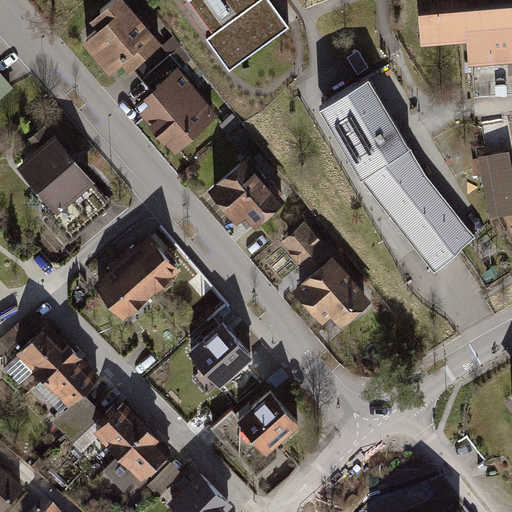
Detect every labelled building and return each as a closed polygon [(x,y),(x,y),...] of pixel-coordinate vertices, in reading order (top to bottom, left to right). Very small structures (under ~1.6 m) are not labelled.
[(154,43),(118,0),(105,0),(71,29),(112,78),(154,43)] [(187,0),(188,1),(182,6),(230,70),(288,29),(266,0),(187,0)] [(511,60),(511,0),(412,0),(416,45),(463,42),(465,64),(511,60)] [(213,114),(172,68),(124,109),(165,155),(213,114)] [(427,176),(368,80),(322,110),(362,179),(437,273),(446,264),(475,239),(427,176)] [(87,177),(49,135),(16,164),(55,206),(87,177)] [(276,202),(237,158),(200,190),(239,234),(276,202)] [(325,250),(298,221),(275,242),(302,271),(325,250)] [(85,284),(117,319),(171,272),(139,236),(120,253),(109,263),(85,284)] [(365,299),(326,256),(288,290),(326,333),(365,299)] [(59,343),(41,325),(8,359),(59,409),(92,375),(71,355),(59,343)] [(211,386),(244,359),(216,325),(183,352),(211,386)] [(511,375),(492,392),(511,417),(511,375)] [(259,455),(293,427),(264,392),(230,421),(259,455)] [(225,398),(203,416),(215,430),(237,413),(225,398)] [(165,451),(118,403),(109,412),(87,433),(135,481),(154,462),(165,451)] [(0,511),(25,484),(0,462),(0,511)] [(217,511),(224,505),(193,474),(162,504),(169,511),(217,511)] [(57,511),(44,500),(34,511),(57,511)]
